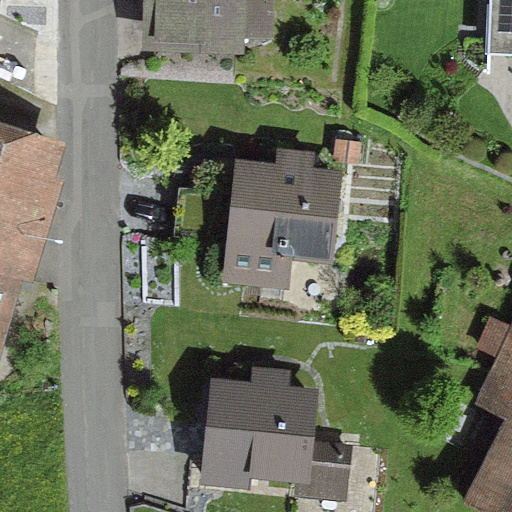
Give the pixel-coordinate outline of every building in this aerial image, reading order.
[(262,0),(154,0),(153,37),(230,40),(231,28),(262,30),(262,0)] [(511,0),(483,0),(483,3),(498,4),(496,45),(511,45),(511,0)] [(0,292),(5,275),(44,146),(0,132),(0,292)] [(354,162),(356,144),(331,141),(329,159),(354,162)] [(282,251),(322,255),(330,179),(302,176),(304,156),(278,153),(276,173),(234,169),(223,276),(279,282),(282,251)] [(481,511),(511,511),(511,321),(507,331),(487,322),(474,348),(495,357),(473,403),(511,422),(511,435),(478,503),(461,495),(458,501),(481,511)] [(206,426),(202,457),(200,481),(251,486),(253,468),(295,473),(293,490),(336,495),(342,449),(301,445),(306,397),(278,395),(280,375),(253,372),(251,392),(210,387),(206,426)]
